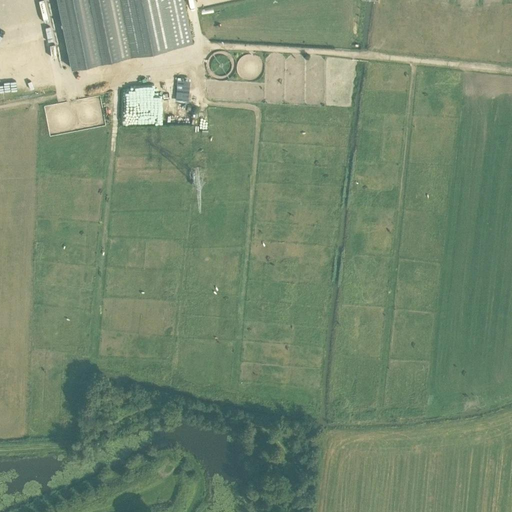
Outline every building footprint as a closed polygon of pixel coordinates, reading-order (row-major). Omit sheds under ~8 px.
[(58,0),(72,68),(193,43),(183,0),(58,0)] [(215,29),(215,40),(335,45),(335,35),(215,29)] [(188,103),(192,77),(179,75),(175,100),(188,103)] [(0,144),(14,145),(15,125),(0,124),(0,144)] [(0,147),(0,167),(13,168),(14,148),(0,147)] [(0,189),(12,190),(13,169),(0,169),(0,189)] [(0,216),(11,217),(12,197),(0,196),(0,216)] [(11,220),(0,219),(0,239),(10,240),(11,220)] [(0,262),(9,263),(10,243),(0,242),(0,262)] [(0,285),(18,286),(19,266),(0,265),(0,285)] [(0,288),(0,309),(17,310),(17,289),(0,288)] [(0,332),(16,333),(16,312),(0,311),(0,332)] [(16,335),(0,334),(0,355),(15,356),(16,335)] [(0,378),(14,379),(15,358),(0,357),(0,378)] [(0,401),(13,402),(14,382),(0,381),(0,401)] [(0,404),(0,424),(12,425),(13,405),(0,404)] [(161,473),(157,477),(160,480),(164,476),(166,478),(169,476),(173,475),(174,471),(177,462),(172,457),(163,459),(159,459),(158,463),(155,466),(161,473)]
